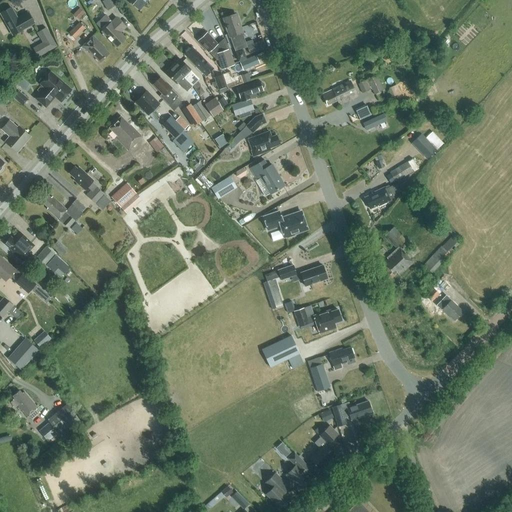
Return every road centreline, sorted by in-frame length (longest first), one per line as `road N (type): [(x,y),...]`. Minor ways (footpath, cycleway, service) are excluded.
road 1 (tertiary): [(425,396),(378,336),(262,0)]
road 2 (residential): [(0,212),(138,53),(200,0)]
road 3 (tertiary): [(307,511),(425,396)]
road 4 (tertiary): [(425,396),(511,302)]
